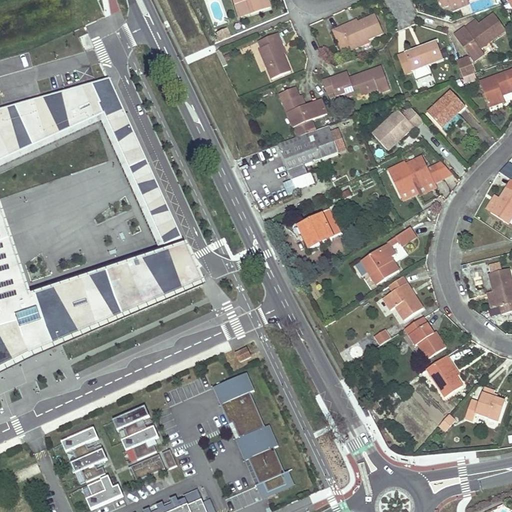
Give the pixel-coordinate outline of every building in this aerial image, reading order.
[(232,0),(234,5),(245,2),(249,14),(249,15),(268,8),(265,0),(232,0)] [(245,2),(234,5),(238,18),(249,14),(245,2)] [(383,33),(375,16),(358,23),(342,30),(341,28),(333,32),(340,47),(348,44),(350,48),(368,40),(383,33)] [(506,32),(493,16),(479,26),(468,34),(464,29),(455,35),(474,62),(484,56),(480,50),(506,32)] [(357,21),(341,28),(342,30),(358,23),(357,21)] [(479,26),(475,21),(464,29),(468,34),(479,26)] [(219,41),(230,37),(226,29),(216,33),(219,41)] [(82,49),(76,33),(27,52),(34,68),(82,49)] [(277,35),(258,42),(261,49),(259,49),(272,80),(290,72),(283,55),(278,43),(281,42),(277,35)] [(368,40),(350,48),(351,51),(370,43),(368,40)] [(281,42),(278,43),(283,55),(286,54),(281,42)] [(417,49),(404,54),(410,73),(443,62),(436,42),(420,48),(421,50),(418,51),(417,49)] [(227,64),(221,50),(218,51),(224,65),(227,64)] [(396,56),(403,76),(410,73),(404,54),(396,56)] [(468,60),(457,64),(463,78),(473,74),(468,60)] [(329,79),(334,94),(335,98),(345,95),(342,90),(350,87),(352,92),(359,90),(361,97),(377,91),(378,94),(389,89),(381,67),(362,74),(363,77),(359,78),(358,75),(347,79),(346,74),(329,79)] [(511,71),(480,82),(488,109),(504,103),(502,96),(501,93),(511,90),(511,89),(511,71)] [(465,84),(476,81),(473,74),(463,78),(465,84)] [(0,376),(31,361),(205,288),(107,80),(0,110),(0,376)] [(331,95),(326,80),(321,82),(329,99),(332,98),(331,95)] [(342,90),(345,95),(346,99),(354,97),(352,92),(350,87),(342,90)] [(295,89),(279,96),(293,129),(318,119),(325,115),(319,101),(311,104),(305,107),(303,108),(298,98),(295,89)] [(465,108),(451,92),(427,114),(441,130),(465,108)] [(388,151),(413,128),(415,130),(423,122),(411,108),(402,115),(398,111),(372,135),(388,151)] [(328,128),(278,146),(292,182),(297,192),(315,185),(312,176),(309,177),(305,165),(346,151),(339,132),(330,135),(328,128)] [(406,163),(389,171),(401,196),(418,188),(419,191),(434,183),(435,184),(452,175),(441,163),(429,170),(423,158),(407,165),(406,163)] [(486,210),(510,225),(511,221),(511,181),(508,187),(499,201),(494,198),(486,210)] [(420,194),(421,196),(437,189),(435,184),(434,183),(419,191),(420,194)] [(418,188),(401,196),(404,202),(420,194),(419,191),(418,188)] [(321,216),(299,227),(310,250),(341,234),(329,209),(321,213),(321,216)] [(410,228),(396,238),(399,243),(401,247),(416,237),(410,228)] [(399,243),(396,238),(386,244),(387,246),(389,245),(391,248),(399,243)] [(387,246),(362,262),(377,286),(399,271),(393,262),(390,263),(390,264),(388,260),(391,259),(395,256),(391,248),(389,245),(387,246)] [(511,281),(509,270),(488,275),(492,293),(487,294),(491,310),(500,307),(502,315),(507,314),(508,317),(511,316),(511,281)] [(402,277),(388,287),(393,293),(383,300),(391,311),(396,308),(404,321),(424,309),(402,277)] [(366,300),(362,294),(356,298),(360,304),(366,300)] [(433,334),(423,318),(404,330),(415,346),(418,345),(427,359),(446,348),(435,332),(433,334)] [(372,336),(379,346),(390,339),(383,329),(372,336)] [(247,349),(235,354),(239,363),(250,357),(247,349)] [(448,356),(426,370),(445,399),(463,387),(456,376),(449,365),(452,363),(448,356)] [(452,363),(449,365),(456,376),(459,374),(452,363)] [(279,447),(270,427),(266,429),(251,394),(255,392),(247,374),(214,388),(230,425),(233,424),(240,439),(236,441),(245,461),(249,460),(260,485),(264,483),(268,493),(286,485),(282,476),(285,474),(275,449),(279,447)] [(495,392),(485,388),(480,403),(472,401),(466,418),(474,422),(477,413),(499,421),(505,403),(497,400),(493,398),(494,394),(495,392)] [(159,438),(155,428),(148,431),(145,425),(140,428),(137,423),(150,417),(146,408),(113,422),(118,432),(124,429),(129,440),(122,442),(127,452),(133,450),(138,461),(157,453),(154,446),(149,449),(147,444),(159,438)] [(449,416),(440,426),(445,430),(453,420),(449,416)] [(95,430),(62,444),(66,454),(73,451),(77,462),(71,465),(75,475),(82,472),(86,483),(106,475),(103,469),(98,471),(95,466),(108,460),(104,451),(97,454),(94,448),(89,450),(86,445),(99,440),(95,430)] [(177,467),(170,451),(162,454),(169,470),(177,467)] [(137,481),(165,469),(159,455),(131,468),(137,481)] [(137,481),(131,468),(129,469),(135,485),(166,471),(165,469),(137,481)] [(267,497),(295,485),(290,473),(285,474),(282,476),(286,485),(268,493),(264,483),(260,485),(256,487),(262,500),(267,497)] [(104,486),(111,483),(109,477),(88,486),(93,498),(87,500),(91,510),(123,496),(119,486),(114,488),(106,492),(104,486)] [(114,488),(111,483),(104,486),(106,492),(114,488)] [(186,500),(181,502),(172,506),(175,511),(173,511),(159,511),(158,511),(207,511),(203,503),(198,491),(189,495),(190,498),(186,500)] [(158,511),(159,511),(173,511),(175,511),(172,506),(181,502),(179,499),(149,511),(158,511)] [(215,511),(210,500),(203,503),(207,511),(215,511)]
